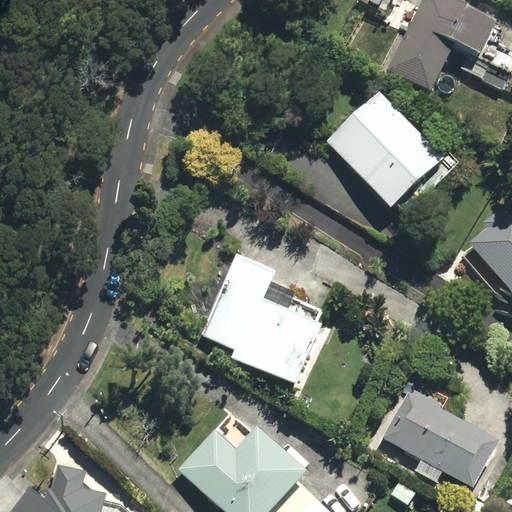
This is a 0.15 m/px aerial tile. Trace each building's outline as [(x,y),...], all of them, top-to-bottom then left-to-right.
[(503,19),(464,0),(426,0),(393,69),(437,90),(459,43),(485,55),(503,19)] [(481,81),(504,92),(511,77),(511,49),(501,44),(481,81)] [(329,140),(396,209),(448,159),(381,90),(329,140)] [(511,304),(511,212),(510,210),(471,246),(511,304)] [(234,360),(301,386),(329,325),(269,299),(281,271),(241,254),(206,337),(238,350),(234,360)] [(387,438),(478,488),(503,441),(444,409),(445,406),(414,389),(387,438)] [(331,511),(301,484),(314,471),(261,425),(238,451),(218,432),(181,472),(224,511),(331,511)] [(46,511),(132,511),(134,507),(108,499),(109,494),(86,487),(90,471),(59,463),(46,511)] [(394,496),(410,506),(418,494),(402,484),(394,496)]
